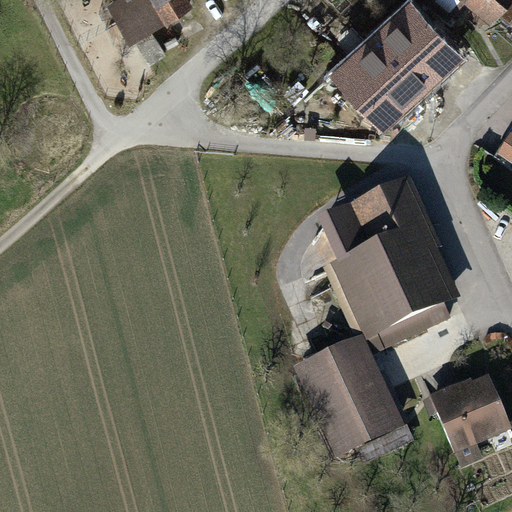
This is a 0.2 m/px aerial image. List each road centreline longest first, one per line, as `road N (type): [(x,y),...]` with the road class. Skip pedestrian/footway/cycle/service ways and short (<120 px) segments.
road 1 (residential): [(123,136),(442,160)]
road 2 (residential): [(274,0),(123,136)]
road 3 (track): [(0,245),(123,136)]
road 4 (residential): [(442,160),(511,307)]
road 5 (residential): [(42,0),(97,108),(123,136)]
